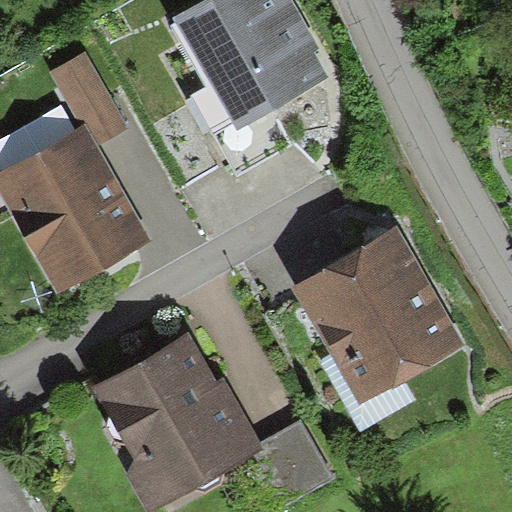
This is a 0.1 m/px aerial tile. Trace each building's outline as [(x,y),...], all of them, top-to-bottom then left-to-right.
[(274,0),(151,0),(221,131),(317,81),(274,0)] [(115,119),(77,54),(52,68),(90,133),(115,119)] [(60,112),(0,145),(0,248),(24,292),(128,234),(60,112)] [(393,239),(307,288),(365,390),(451,341),(393,239)] [(191,339),(94,393),(160,510),(261,454),(288,500),(326,479),(297,429),(255,453),(191,339)]
